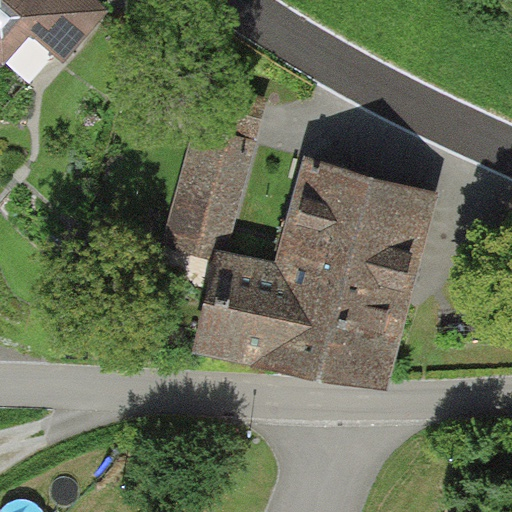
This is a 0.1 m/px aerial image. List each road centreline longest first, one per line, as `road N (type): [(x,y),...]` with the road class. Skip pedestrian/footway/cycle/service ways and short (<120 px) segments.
road 1 (residential): [(511,398),(420,403),(0,387)]
road 2 (residential): [(239,0),(511,157)]
